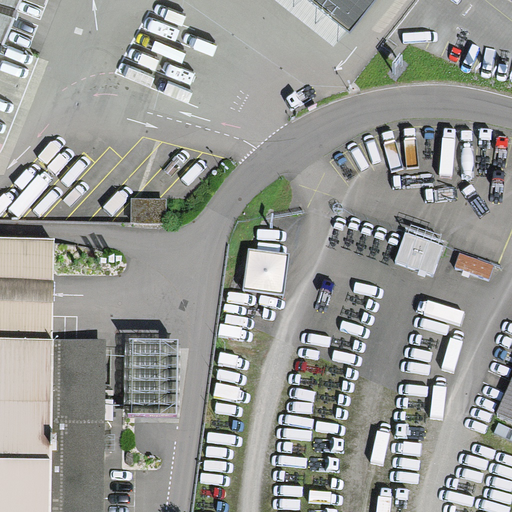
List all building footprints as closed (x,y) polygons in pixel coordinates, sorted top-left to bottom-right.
[(0,0),(0,49),(19,3),(19,0),(0,0)] [(330,0),(350,15),(361,0),(330,0)] [(0,338),(51,340),(51,317),(52,293),(53,277),(53,239),(0,238),(0,338)] [(399,270),(438,281),(447,249),(408,238),(399,270)] [(251,300),(289,304),(293,266),(254,262),(251,300)] [(0,511),(47,511),(51,340),(0,338),(0,511)] [(51,340),(47,511),(102,511),(105,340),(75,340),(51,340)] [(181,340),(125,340),(124,413),(180,413),(181,340)] [(511,372),(492,417),(511,425),(511,372)]
